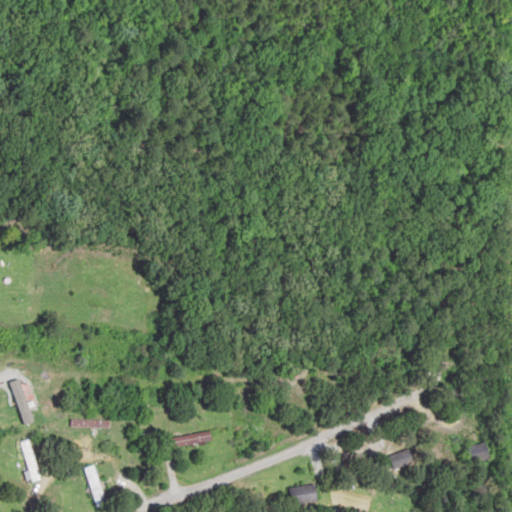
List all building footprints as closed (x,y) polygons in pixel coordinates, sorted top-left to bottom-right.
[(47,280),(30,276),(27,289),(44,293),(47,280)] [(0,423),(1,427),(40,417),(37,407),(0,416),(0,423)] [(173,446),(213,442),(212,432),(172,436),(173,446)] [(18,443),(32,482),(42,478),(27,440),(18,443)] [(490,460),(489,443),(470,444),(471,462),(490,460)] [(414,463),(411,450),(392,453),(395,467),(414,463)] [(97,508),(108,504),(94,464),(84,468),(97,508)] [(289,488),(291,505),(319,501),(316,484),(289,488)]
